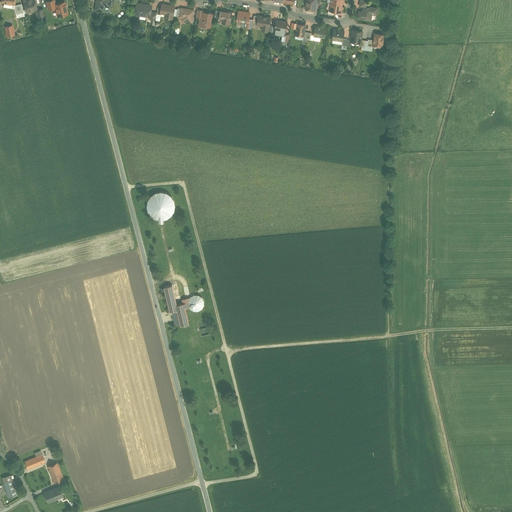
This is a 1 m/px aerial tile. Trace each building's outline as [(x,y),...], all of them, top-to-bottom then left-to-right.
[(35,0),(25,0),(24,0),(27,11),(29,12),(31,11),(32,10),(36,9),(37,9),(37,8),(35,0)] [(53,0),(49,0),(46,1),(48,9),(56,7),(53,0)] [(97,0),(96,10),(104,11),(105,6),(111,7),(111,0),(97,0)] [(306,0),(305,9),(315,10),(316,4),(316,0),(306,0)] [(65,1),(55,4),(57,8),(55,8),(57,16),(68,14),(65,1)] [(148,4),(137,2),(135,14),(150,16),(151,11),(152,7),(148,6),(148,4)] [(342,4),(331,3),(330,10),(335,11),(338,11),(339,13),(340,12),(341,12),(342,11),(341,10),(344,8),(342,6),(342,4)] [(22,4),(14,6),(16,14),(24,12),(22,4)] [(175,6),(162,4),(161,7),(161,13),(167,14),(167,17),(173,18),(175,6)] [(363,11),(359,11),(358,18),(371,19),(372,14),(376,14),(377,7),(367,5),(367,7),(363,6),(363,11)] [(190,10),(187,9),(181,8),(180,16),(180,17),(183,18),(183,20),(192,22),(194,10),(190,10)] [(43,9),(37,11),(37,9),(36,9),(37,11),(36,11),(38,19),(45,18),(43,9)] [(232,13),(221,11),(221,12),(220,19),(224,20),(224,24),(230,25),(232,13)] [(208,14),(206,14),(205,13),(203,13),(201,12),(200,17),(200,19),(200,20),(199,25),(203,25),(202,26),(203,27),(205,27),(206,27),(211,27),(213,13),(209,13),(208,13),(208,14)] [(250,14),(239,12),(238,16),(237,18),(238,19),(237,21),(242,22),(241,23),(245,24),(245,23),(247,23),(249,23),(250,20),(250,19),(249,18),(250,14)] [(271,18),(259,16),(259,17),(258,26),(263,27),(262,31),(268,32),(269,26),(271,18)] [(286,22),(277,20),(275,34),(284,35),(286,22)] [(306,25),(298,24),(296,35),(304,36),(305,32),(306,25)] [(13,25),(4,27),(7,37),(15,35),(13,25)] [(321,28),(318,27),(316,26),(314,36),(325,37),(326,28),(321,27),(321,28)] [(344,31),(334,29),(333,39),(342,41),(343,41),(343,38),(344,31)] [(359,31),(353,30),(351,41),(356,42),(357,41),(360,41),(361,39),(362,32),(359,31)] [(384,35),(374,33),(373,40),(372,44),(373,44),(382,46),(384,35)] [(237,56),(239,50),(232,48),(230,54),(237,56)] [(161,190),(159,190),(157,191),(155,191),(154,192),(152,193),(151,194),(150,195),(149,196),(148,197),(148,198),(147,199),(147,200),(146,202),(146,203),(146,204),(146,205),(146,206),(147,208),(147,209),(148,210),(148,211),(149,212),(150,213),(151,214),(152,215),(153,215),(154,216),(156,217),(158,217),(160,217),(163,217),(165,216),(166,216),(167,215),(168,214),(169,213),(171,212),(171,210),(172,209),(172,208),(173,207),(173,206),(173,205),(173,203),(173,201),(173,200),(172,199),(172,198),(171,196),(170,195),(169,194),(168,193),(167,193),(166,192),(165,191),(163,191),(161,190)] [(179,296),(180,301),(175,302),(171,282),(162,284),(168,310),(169,310),(172,323),(189,319),(186,307),(186,305),(188,305),(187,303),(186,299),(188,295),(179,296)] [(187,303),(188,305),(191,308),(196,308),(199,307),(202,303),(202,298),(199,294),(194,292),(191,293),(188,295),(186,299),(187,303)] [(35,455),(23,460),(26,467),(44,460),(41,452),(35,455)] [(54,460),(45,463),(48,470),(52,481),(61,477),(57,466),(54,460)] [(9,477),(0,480),(5,495),(14,492),(9,477)] [(60,483),(54,485),(54,486),(51,487),(51,486),(45,489),(49,498),(58,494),(58,493),(63,491),(60,483)]
